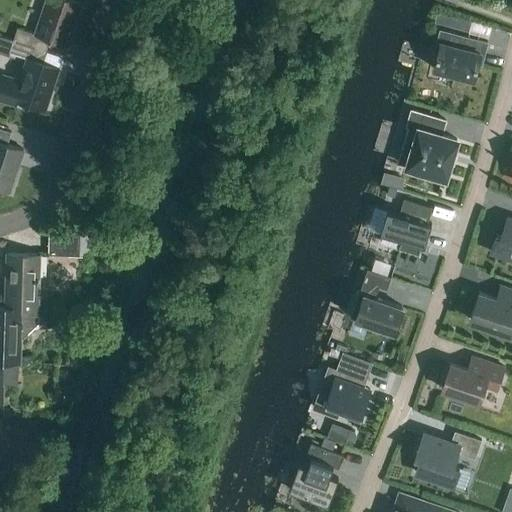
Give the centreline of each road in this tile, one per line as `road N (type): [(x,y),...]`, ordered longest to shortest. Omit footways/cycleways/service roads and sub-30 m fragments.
road 1 (residential): [(511,82),(366,511)]
road 2 (residential): [(0,223),(44,205),(115,0)]
